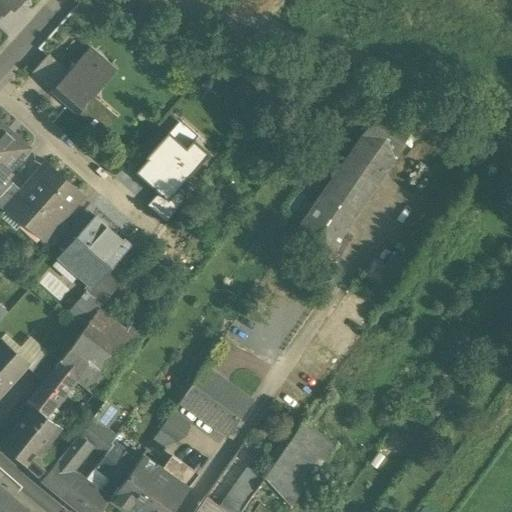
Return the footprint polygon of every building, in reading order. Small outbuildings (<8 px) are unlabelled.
[(12,7),(4,0),(0,0),(0,11),(4,15),(12,7)] [(68,72),(51,91),(92,128),(108,110),(93,97),(115,71),(89,48),(68,72)] [(48,55),(31,74),(51,91),(68,72),(48,55)] [(407,130),(378,110),(361,134),(390,154),(407,130)] [(0,129),(0,180),(4,176),(28,149),(13,136),(10,139),(0,129)] [(158,193),(168,202),(178,190),(209,154),(193,139),(186,148),(167,132),(145,157),(147,159),(135,173),(158,193)] [(390,154),(361,134),(294,234),(322,254),(390,154)] [(22,192),(6,210),(7,211),(42,241),(81,196),(66,183),(63,186),(43,168),(22,192)] [(4,176),(0,180),(0,198),(13,184),(4,176)] [(13,184),(0,198),(0,207),(5,212),(7,211),(6,210),(22,192),(13,184)] [(145,208),(164,224),(186,198),(178,190),(168,202),(158,193),(145,208)] [(94,219),(79,235),(80,236),(56,263),(85,289),(90,283),(91,284),(103,270),(108,264),(109,265),(125,247),(94,219)] [(103,270),(91,284),(90,283),(85,289),(103,305),(119,284),(103,270)] [(137,345),(97,313),(81,333),(122,365),(137,345)] [(122,365),(81,333),(59,361),(60,362),(77,375),(101,394),(122,365)] [(0,339),(0,338),(0,398),(30,366),(0,339)] [(50,352),(32,372),(42,382),(59,361),(50,352)] [(60,362),(27,404),(31,407),(32,406),(45,416),(50,409),(77,375),(60,362)] [(248,404),(201,370),(179,401),(225,435),(248,404)] [(93,416),(91,419),(103,428),(118,408),(105,399),(102,404),(93,416)] [(97,400),(88,413),(93,416),(102,404),(97,400)] [(31,407),(2,446),(25,466),(57,426),(54,423),(45,416),(32,406),(31,407)] [(58,415),(50,409),(45,416),(54,423),(58,415)] [(177,448),(194,424),(176,411),(159,435),(177,448)] [(90,419),(79,434),(91,445),(94,447),(107,431),(91,419),(90,419)] [(334,444),(303,422),(249,498),(246,503),(239,511),(286,511),(295,499),(299,494),(334,444)] [(107,431),(94,447),(98,450),(103,454),(112,443),(111,442),(114,437),(107,431)] [(91,445),(79,434),(58,459),(71,469),(91,445)] [(136,462),(112,443),(103,454),(98,461),(94,466),(120,485),(136,462)] [(98,450),(93,458),(98,461),(103,454),(98,450)] [(162,470),(142,455),(136,462),(120,485),(109,499),(127,511),(170,511),(197,475),(172,457),(162,470)] [(58,459),(41,480),(59,496),(77,474),(71,469),(58,459)] [(100,511),(109,500),(77,474),(59,496),(78,511),(100,511)] [(29,511),(0,487),(0,511),(29,511)] [(249,498),(236,489),(221,510),(224,511),(239,511),(246,503),(249,498)] [(213,511),(217,506),(205,497),(194,511),(213,511)]
